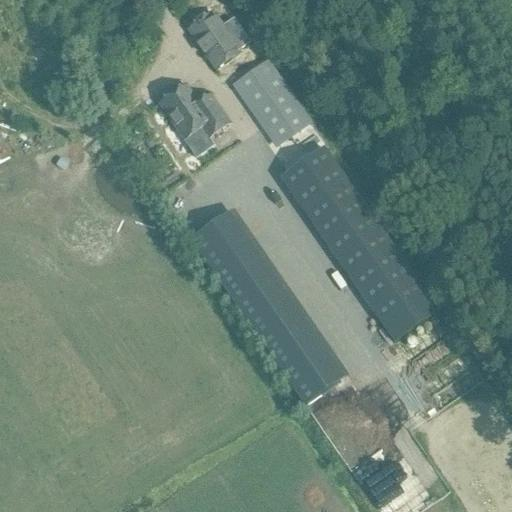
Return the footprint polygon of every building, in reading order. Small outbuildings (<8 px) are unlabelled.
[(214,17),(191,33),(218,72),(241,56),(240,53),(251,45),(234,21),(223,29),(214,17)] [(429,34),(445,61),(457,53),(441,27),(429,34)] [(199,133),(207,144),(231,127),(209,96),(198,104),(186,87),(156,107),(182,145),(199,133)] [(288,91),(252,116),(268,139),(304,114),(288,91)] [(322,108),(334,126),(343,120),(332,102),(322,108)] [(380,180),(402,166),(383,138),(361,153),(380,180)] [(326,152),(283,182),(396,346),(439,317),(326,152)] [(225,221),(192,244),(306,409),(339,386),(225,221)]
